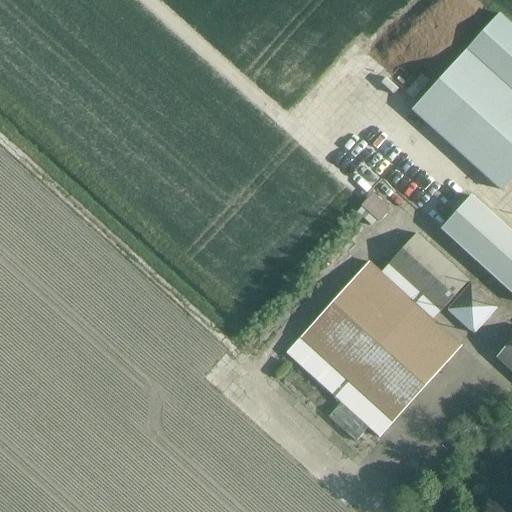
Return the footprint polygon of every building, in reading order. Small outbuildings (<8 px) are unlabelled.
[(511,26),(499,15),(412,110),(501,191),(511,178),(511,26)] [(357,206),(375,225),(393,208),(376,189),(357,206)] [(511,231),(471,195),(443,226),(511,287),(511,231)] [(417,235),(380,275),(367,263),(285,354),(379,439),(461,347),(432,322),(468,282),(417,235)] [(474,335),(498,308),(471,284),(446,311),(474,335)] [(511,371),(511,340),(497,358),(511,371)]
